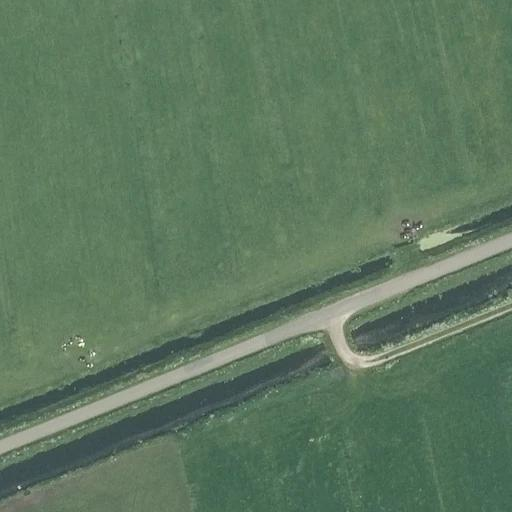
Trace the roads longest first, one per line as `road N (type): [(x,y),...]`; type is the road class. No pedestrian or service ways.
road 1 (unclassified): [(0,452),(511,247)]
road 2 (track): [(328,318),(343,366),(354,369),(511,306)]
